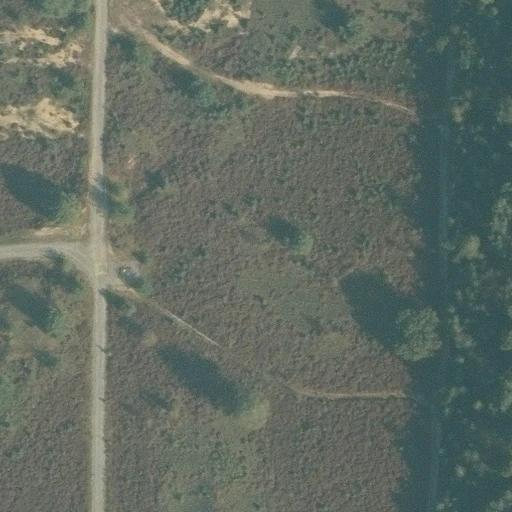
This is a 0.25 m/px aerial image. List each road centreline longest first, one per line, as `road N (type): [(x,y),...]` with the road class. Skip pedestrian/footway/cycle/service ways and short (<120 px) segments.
road 1 (track): [(454,0),(435,511)]
road 2 (track): [(99,285),(294,394),(441,403)]
road 3 (track): [(105,18),(206,77),(269,96),(374,105),(450,132)]
road 4 (track): [(99,511),(99,253)]
road 5 (track): [(106,0),(99,253)]
